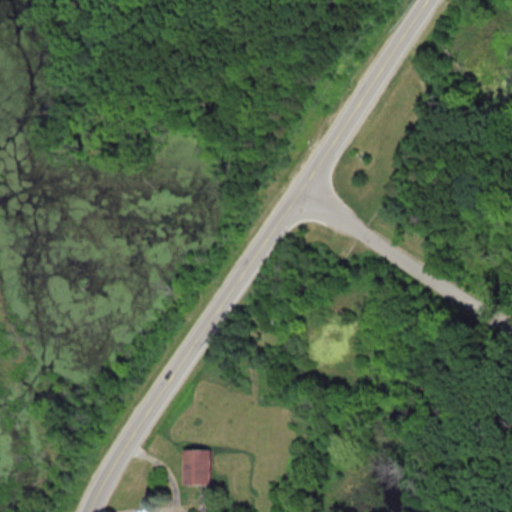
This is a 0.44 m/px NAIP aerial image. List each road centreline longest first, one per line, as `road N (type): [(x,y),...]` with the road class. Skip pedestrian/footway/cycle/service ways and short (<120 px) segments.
road 1 (tertiary): [(426,0),(87,511)]
road 2 (residential): [(300,189),(511,323)]
